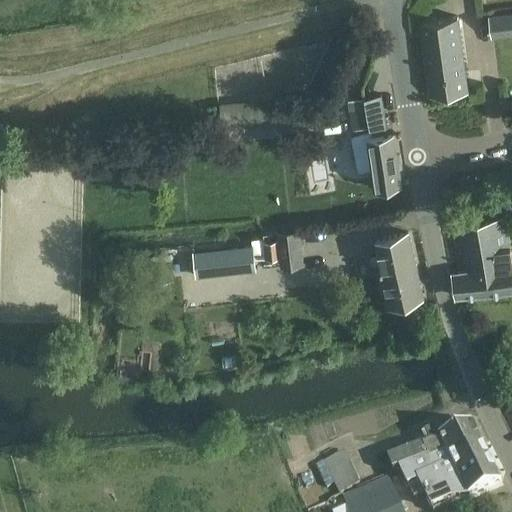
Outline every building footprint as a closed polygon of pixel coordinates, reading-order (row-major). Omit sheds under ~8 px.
[(511,11),(489,15),(492,38),(511,34),(511,11)] [(458,17),(420,22),(430,96),(468,91),(458,17)] [(387,125),(382,93),(365,96),(371,128),(387,125)] [(267,99),(220,103),(222,127),(269,123),(267,99)] [(368,138),(376,188),(402,184),(400,167),(402,167),(400,153),(397,154),(394,134),(368,138)] [(453,272),(457,296),(511,287),(511,252),(506,215),(452,224),(459,271),(453,272)] [(280,257),(281,267),(303,264),(299,229),(277,231),(278,240),(264,241),(266,259),(280,257)] [(383,272),(416,264),(409,232),(376,239),(379,254),(372,255),(373,263),(380,261),(381,266),(376,267),(377,273),(383,272)] [(213,264),(214,275),(255,270),(252,246),(193,254),(194,267),(213,264)] [(424,297),(416,264),(383,272),(390,305),(424,297)] [(387,459),(393,473),(400,470),(401,473),(411,468),(409,466),(429,457),(432,461),(448,454),(451,460),(483,443),(473,422),(440,438),(435,428),(426,433),(430,442),(424,445),(424,443),(387,459)] [(502,481),(483,443),(451,460),(448,454),(432,461),(429,457),(409,466),(411,468),(401,473),(407,488),(418,483),(431,509),(451,499),(469,496),(502,481)] [(334,484),(339,494),(359,485),(345,452),(316,465),(326,488),(334,484)] [(403,511),(388,478),(342,498),(347,511),(403,511)]
